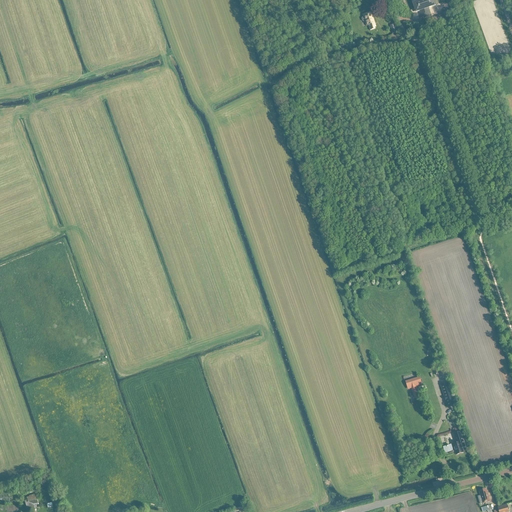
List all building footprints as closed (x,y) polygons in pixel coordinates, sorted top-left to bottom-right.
[(434,0),(416,0),(417,2),(413,3),(417,13),(419,12),(422,19),(432,16),(429,8),(436,6),(434,0)] [(445,19),(450,17),(454,15),(451,10),(443,13),(443,14),(434,18),(426,21),(428,25),(435,22),(445,19)] [(363,15),(364,17),(362,18),(362,19),(363,22),(364,22),(365,22),(367,26),(369,25),(371,30),(375,29),(375,27),(376,27),(371,12),(363,15)] [(398,33),(395,24),(390,26),(392,35),(398,33)] [(455,405),(451,392),(448,384),(441,386),(444,394),(448,408),(455,405)] [(412,388),(415,398),(420,396),(417,386),(412,388)] [(457,444),(453,445),(456,455),(464,453),(462,447),(465,446),(463,438),(461,432),(454,434),(456,440),(457,444)] [(490,502),(488,494),(487,490),(486,490),(485,489),(480,491),(480,492),(479,492),(480,496),(478,497),(480,504),(483,504),(490,502)] [(38,505),(36,494),(29,496),(30,497),(27,498),(28,501),(24,501),(26,508),(29,508),(30,511),(31,511),(36,510),(35,506),(38,505)]
